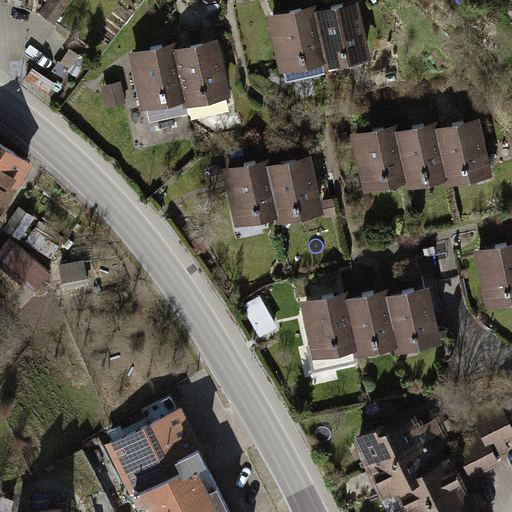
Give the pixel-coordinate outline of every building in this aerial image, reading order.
[(66,15),(65,0),(41,0),(42,15),(66,15)] [(364,60),(354,8),(310,16),(320,69),(364,60)] [(320,69),(310,16),(267,25),(277,77),(320,69)] [(227,92),(216,39),(173,48),(184,100),(227,92)] [(184,100),(173,48),(130,57),(140,109),(184,100)] [(483,170),(474,117),(433,124),(442,176),(483,170)] [(442,176),(433,124),(392,131),(400,183),(442,176)] [(400,183),(392,131),(350,137),(359,190),(400,183)] [(0,144),(0,217),(33,166),(0,144)] [(319,216),(309,163),(265,171),(275,224),(319,216)] [(275,224),(265,171),(222,179),(231,232),(275,224)] [(10,232),(26,238),(36,212),(21,206),(10,232)] [(48,265),(5,232),(0,238),(0,281),(23,299),(48,265)] [(511,301),(511,247),(473,252),(479,305),(511,301)] [(460,252),(436,255),(445,320),(469,316),(460,252)] [(431,337),(423,285),(381,291),(390,344),(431,337)] [(390,344),(381,291),(340,298),(348,351),(390,344)] [(264,297),(246,306),(261,335),(279,326),(264,297)] [(348,351),(340,298),(298,305),(307,358),(348,351)] [(235,511),(181,408),(104,448),(137,511),(235,511)] [(366,470),(446,434),(442,425),(423,433),(414,415),(354,443),(366,470)] [(511,415),(463,420),(467,470),(497,468),(495,442),(511,440),(511,415)] [(393,498),(445,474),(436,454),(452,446),(446,434),(366,470),(382,504),(393,498)] [(399,511),(433,511),(456,502),(445,474),(393,498),(399,511)] [(460,511),(456,502),(433,511),(460,511)]
